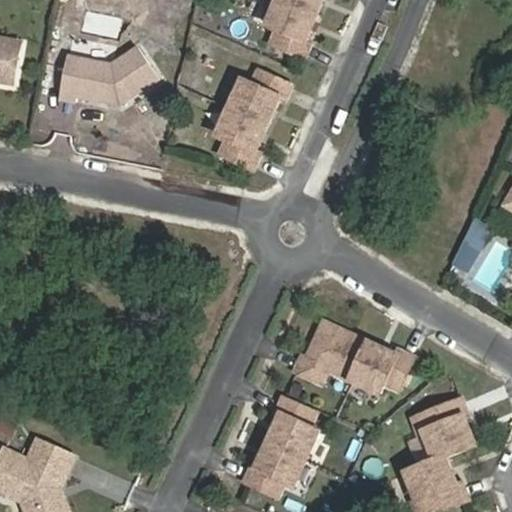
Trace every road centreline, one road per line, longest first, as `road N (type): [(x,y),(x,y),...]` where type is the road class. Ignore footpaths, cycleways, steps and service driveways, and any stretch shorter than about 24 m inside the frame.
road 1 (residential): [(266,215),(0,159)]
road 2 (residential): [(173,511),(289,266)]
road 3 (residential): [(331,215),(418,0)]
road 4 (residential): [(376,0),(299,195)]
road 5 (residential): [(511,354),(331,249)]
